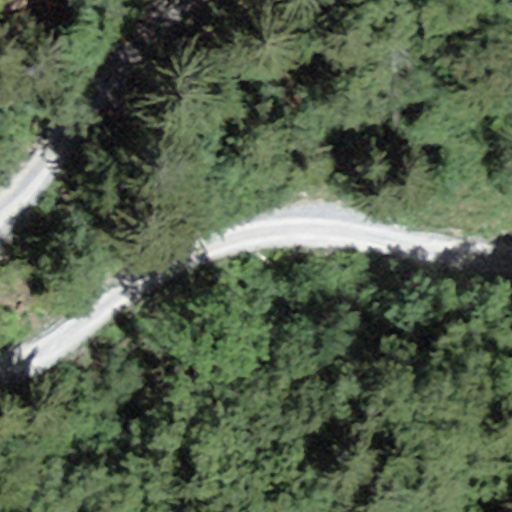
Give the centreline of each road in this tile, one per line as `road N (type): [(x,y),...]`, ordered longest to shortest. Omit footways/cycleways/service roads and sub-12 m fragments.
road 1 (track): [(511,264),(432,264),(308,237),(251,243),(112,301),(24,367),(0,375)]
road 2 (track): [(0,223),(83,91),(137,34),(184,0)]
